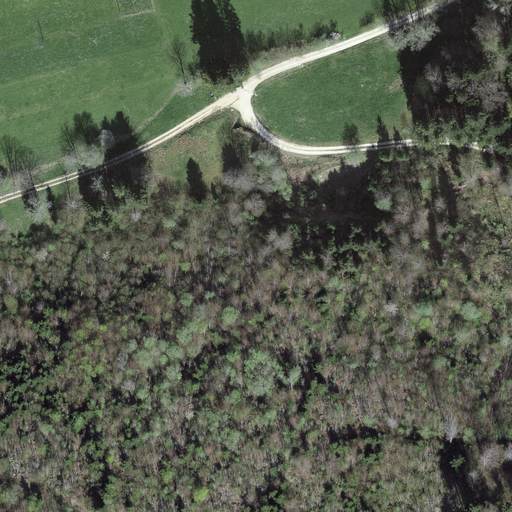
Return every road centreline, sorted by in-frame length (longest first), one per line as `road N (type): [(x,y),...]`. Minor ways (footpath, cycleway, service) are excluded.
road 1 (track): [(449,0),(259,76),(246,109),(275,140),(303,151),(415,141),(511,150)]
road 2 (track): [(0,203),(121,158),(248,89)]
road 3 (track): [(349,434),(511,443)]
